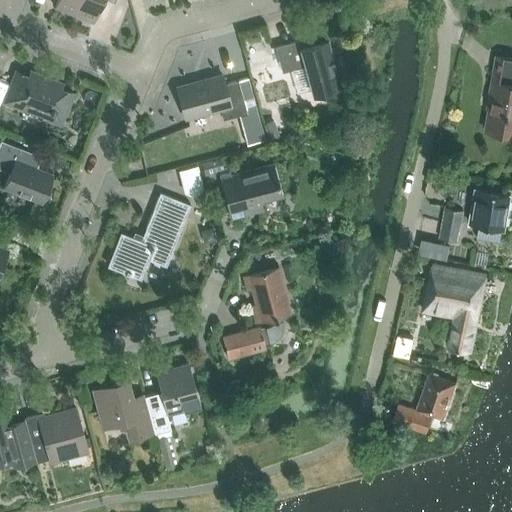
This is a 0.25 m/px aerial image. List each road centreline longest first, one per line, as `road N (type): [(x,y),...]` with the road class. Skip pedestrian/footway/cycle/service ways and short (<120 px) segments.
road 1 (residential): [(371,374),(440,81),(438,0)]
road 2 (residential): [(54,357),(44,321),(67,242),(140,77)]
road 3 (residential): [(54,357),(201,317),(212,287)]
road 4 (residential): [(140,77),(164,32),(280,0)]
road 5 (residential): [(140,77),(4,23),(13,0)]
